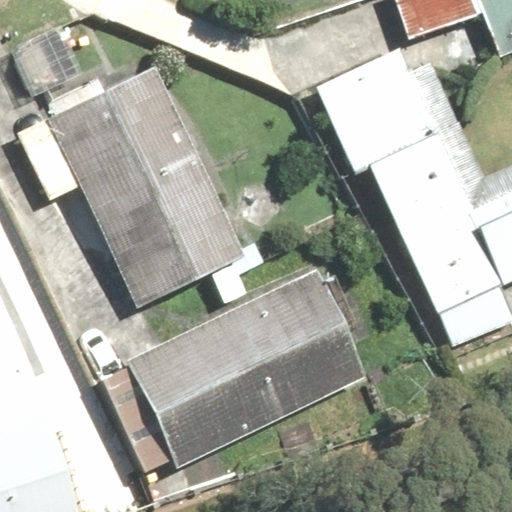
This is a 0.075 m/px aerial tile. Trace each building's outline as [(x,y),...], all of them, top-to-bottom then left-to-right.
[(484,17),(477,0),(392,0),(409,46),(484,17)] [(511,0),(479,0),(496,43),(511,37),(511,0)] [(404,41),(313,79),(355,179),(376,170),(450,344),(511,318),(511,299),(505,282),(511,279),(511,185),(472,202),(404,41)] [(164,63),(47,116),(133,307),(251,253),(164,63)] [(332,262),(127,355),(176,462),(380,369),(332,262)] [(0,431),(0,511),(76,511),(50,418),(0,431)]
